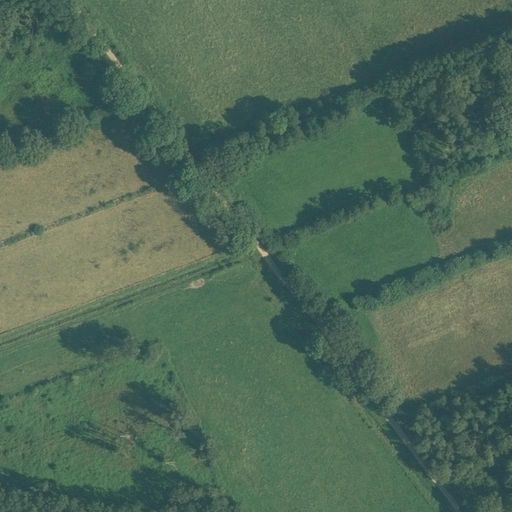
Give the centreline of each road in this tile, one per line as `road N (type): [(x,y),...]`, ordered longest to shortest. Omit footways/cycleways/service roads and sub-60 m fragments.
road 1 (track): [(274,265),(70,0)]
road 2 (track): [(465,511),(274,265)]
